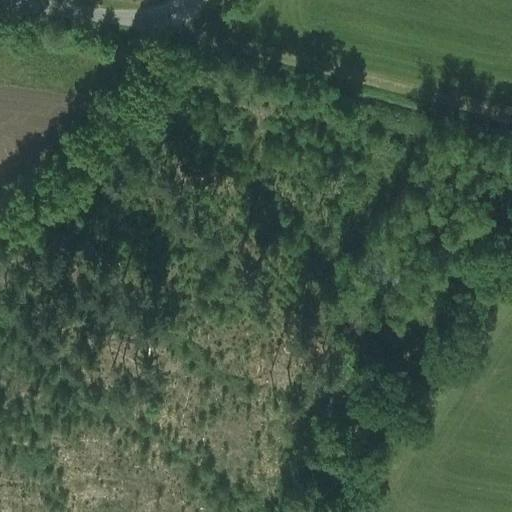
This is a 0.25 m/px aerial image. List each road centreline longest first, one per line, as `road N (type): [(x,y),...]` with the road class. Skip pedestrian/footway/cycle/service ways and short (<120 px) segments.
road 1 (track): [(0,191),(175,20)]
road 2 (unclassified): [(195,0),(175,20),(30,0)]
